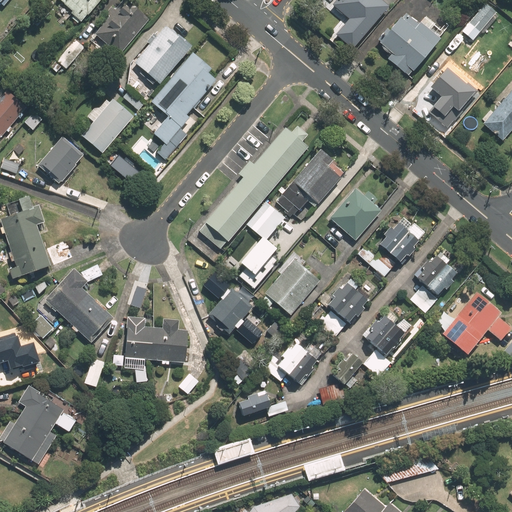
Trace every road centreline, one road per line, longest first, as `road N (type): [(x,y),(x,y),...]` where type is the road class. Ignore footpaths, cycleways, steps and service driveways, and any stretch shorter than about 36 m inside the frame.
road 1 (residential): [(497,227),(300,58)]
road 2 (residential): [(146,239),(300,58)]
